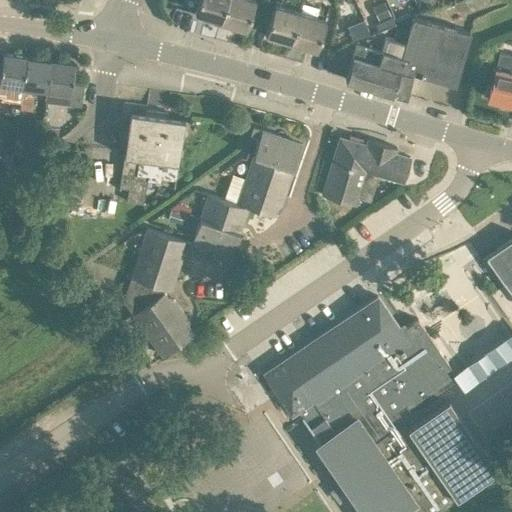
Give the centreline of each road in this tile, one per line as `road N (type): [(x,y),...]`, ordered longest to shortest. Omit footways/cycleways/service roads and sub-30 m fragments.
road 1 (unclassified): [(0,484),(158,374),(231,351),(444,206),(475,144)]
road 2 (residential): [(194,270),(267,238),(295,202),(317,94)]
road 3 (tertiary): [(317,94),(112,33)]
road 4 (tertiary): [(475,144),(317,94)]
